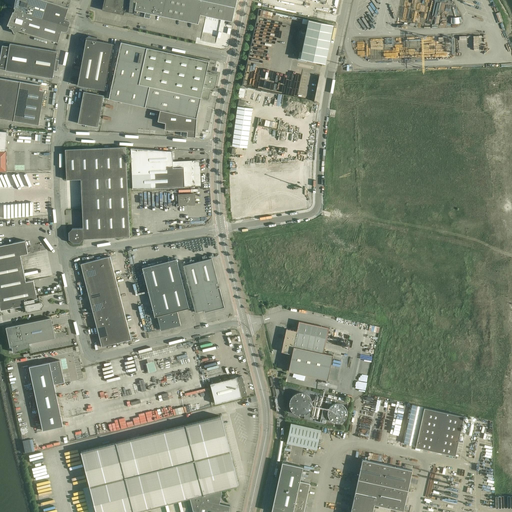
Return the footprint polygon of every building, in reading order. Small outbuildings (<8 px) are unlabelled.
[(14,10),(42,19),(47,1),(43,0),(15,0),(15,3),(16,3),(14,10)] [(104,0),(102,10),(123,15),(125,7),(129,8),(129,11),(132,11),(133,8),(135,9),(134,10),(198,24),(200,14),(232,21),(236,0),(104,0)] [(42,19),(68,27),(70,23),(68,20),(65,19),(68,8),(47,1),(42,19)] [(42,19),(14,10),(12,17),(11,17),(10,20),(11,21),(9,28),(11,29),(14,33),(19,31),(58,42),(61,31),(65,32),(67,31),(68,27),(42,19)] [(333,25),(308,20),(301,52),(300,52),(298,60),(306,62),(306,60),(322,63),(325,63),(333,25)] [(84,48),(77,85),(104,90),(113,43),(96,40),(97,37),(91,36),(88,36),(88,37),(84,39),(83,39),(83,41),(82,48),(84,48)] [(108,99),(160,110),(158,121),(165,123),(165,130),(187,131),(187,136),(195,137),(196,118),(201,98),(208,99),(211,88),(213,89),(215,87),(215,86),(218,74),(206,72),(209,61),(121,42),(121,43),(110,93),(109,98),(108,99)] [(2,45),(0,58),(0,66),(6,68),(5,70),(53,78),(54,70),(57,71),(59,60),(56,59),(57,51),(10,43),(9,47),(2,45)] [(0,77),(0,118),(13,121),(14,121),(38,125),(44,91),(39,90),(40,85),(20,81),(0,77)] [(83,91),(78,123),(98,127),(104,95),(83,91)] [(237,106),(232,146),(247,148),(252,108),(237,106)] [(126,147),(65,149),(66,180),(90,179),(91,208),(82,209),(83,228),(72,228),(72,230),(70,232),(68,232),(69,240),(73,243),(80,243),(82,241),(82,239),(129,237),(126,147)] [(132,189),(201,186),(200,186),(199,166),(200,166),(200,161),(195,161),(195,162),(193,162),(193,161),(193,160),(193,161),(173,162),(172,151),(131,148),(132,189)] [(302,171),(273,173),(276,211),(305,208),(302,171)] [(259,174),(230,177),(233,214),(262,212),(259,174)] [(178,195),(179,204),(190,204),(190,205),(195,205),(194,194),(178,195)] [(0,245),(0,307),(0,310),(22,306),(23,311),(23,312),(41,308),(41,306),(42,306),(42,305),(43,304),(43,303),(42,303),(42,302),(41,301),(40,302),(39,296),(39,297),(37,298),(33,280),(26,282),(20,255),(28,253),(25,240),(0,245)] [(95,260),(99,275),(101,284),(116,280),(111,261),(110,256),(105,257),(95,260)] [(212,258),(183,265),(195,312),(204,310),(204,312),(224,307),(219,287),(217,288),(216,283),(218,283),(212,258)] [(177,311),(189,308),(176,259),(142,268),(154,316),(154,317),(157,316),(161,330),(180,325),(177,311)] [(99,275),(95,260),(81,264),(81,263),(80,263),(82,270),(84,278),(99,275)] [(84,278),(88,293),(103,289),(101,284),(99,275),(84,278)] [(117,285),(116,280),(101,284),(103,289),(117,285)] [(119,290),(117,285),(103,289),(104,294),(119,290)] [(88,293),(90,303),(105,299),(104,294),(103,289),(88,293)] [(120,295),(119,290),(104,294),(105,299),(120,295)] [(121,300),(120,295),(105,299),(106,304),(121,300)] [(90,303),(93,312),(108,308),(106,304),(105,299),(90,303)] [(122,305),(121,300),(106,304),(108,308),(122,305)] [(124,310),(122,305),(108,308),(109,313),(124,310)] [(93,312),(97,327),(111,323),(110,320),(109,313),(108,308),(93,312)] [(125,316),(124,310),(109,313),(110,320),(125,316)] [(126,321),(125,316),(110,320),(111,323),(112,325),(126,321)] [(50,318),(7,327),(11,347),(13,347),(14,351),(14,352),(29,347),(29,346),(28,343),(54,338),(50,322),(50,318)] [(128,326),(126,321),(112,325),(113,330),(128,326)] [(281,352),(292,354),(293,346),(323,353),(328,328),(299,321),(297,331),(286,329),(281,352)] [(113,330),(112,325),(111,323),(97,327),(100,340),(101,347),(102,347),(102,346),(116,343),(113,330)] [(128,326),(113,330),(116,343),(126,340),(131,339),(130,334),(128,326)] [(292,354),(288,371),(327,379),(333,355),(323,353),(293,346),(292,354)] [(63,426),(56,392),(54,384),(64,382),(59,360),(29,366),(42,430),(63,426)] [(210,384),(215,404),(241,397),(247,395),(242,376),(236,377),(210,384)] [(303,415),(305,414),(307,413),(309,411),(310,411),(310,409),(311,408),(312,407),(312,406),(312,404),(312,402),(312,401),(311,400),(311,398),(310,397),(309,396),(308,395),(307,394),(306,393),(305,393),(304,392),(302,392),(301,392),(300,392),(298,392),(297,393),(296,393),(295,394),(293,395),(292,395),(292,397),(291,398),(290,399),(290,400),(289,401),(289,403),(289,404),(289,405),(290,406),(290,407),(290,409),(291,410),(292,411),(293,412),(294,413),(295,414),(296,414),(298,415),(299,415),(300,415),(302,415),(303,415)] [(347,412),(347,411),(347,410),(347,409),(346,408),(346,407),(345,407),(345,406),(344,405),(343,405),(342,404),(341,404),(340,403),(339,403),(337,403),(336,403),(335,403),(334,403),(333,404),(332,404),(331,405),(330,406),(329,407),(329,408),(328,409),(328,410),(328,411),(327,411),(327,412),(327,413),(327,414),(328,416),(328,417),(329,418),(329,419),(330,420),(331,420),(331,421),(332,421),(333,422),(334,422),(335,423),(336,423),(337,423),(338,423),(339,423),(340,422),(341,422),(342,422),(343,421),(344,420),(345,419),(346,418),(346,417),(347,416),(347,415),(347,414),(347,413),(347,412)] [(412,404),(403,443),(414,445),(415,445),(415,447),(455,455),(463,416),(424,407),(416,443),(415,443),(423,407),(412,404)] [(328,409),(323,408),(320,422),(325,423),(327,415),(328,416),(327,414),(327,413),(327,412),(327,411),(328,411),(328,410),(328,409)] [(116,443),(81,451),(90,486),(96,511),(132,511),(143,509),(190,497),(193,510),(198,511),(228,511),(230,505),(219,503),(222,492),(221,490),(238,485),(237,479),(220,416),(185,425),(185,424),(185,425),(116,442),(115,442),(116,443)] [(321,429),(291,423),(286,443),(316,449),(321,429)] [(371,511),(374,504),(403,510),(407,490),(412,470),(362,459),(350,511),(371,511)] [(303,466),(298,465),(296,465),(290,464),(282,462),(271,511),(273,511),(292,511),(293,511),(297,511),(303,511),(310,483),(299,481),(303,466)]
